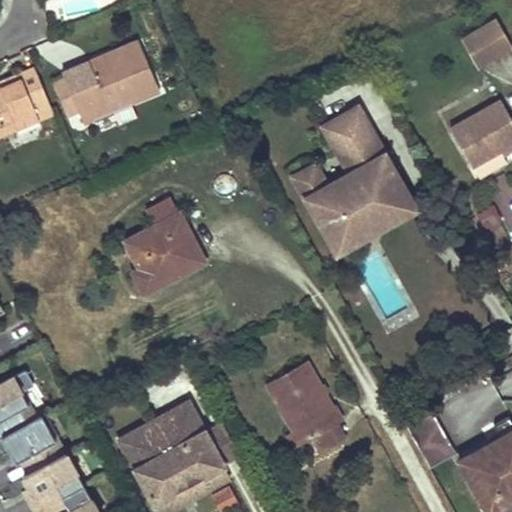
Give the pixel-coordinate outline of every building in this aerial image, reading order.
[(510,51),(495,24),(464,42),(480,68),(510,51)] [(140,36),(66,69),(68,74),(56,78),(70,111),(81,106),(88,121),(117,108),(123,122),(141,114),(135,100),(163,87),(140,36)] [(0,137),(52,115),(32,69),(16,75),(19,82),(0,90),(0,137)] [(0,90),(19,82),(16,75),(0,82),(0,90)] [(351,96),(318,114),(325,127),(358,109),(351,96)] [(511,142),(511,118),(509,120),(499,102),(451,129),(471,165),(472,164),(479,176),(506,161),(500,149),(511,142)] [(315,166),(295,177),(327,237),(405,195),(391,169),(382,174),(376,162),(384,157),(358,109),(325,127),(339,153),(351,174),(326,188),(315,166)] [(511,142),(500,149),(502,153),(511,147),(511,142)] [(391,169),(384,157),(376,162),(382,174),(391,169)] [(405,195),(327,237),(336,253),(413,211),(405,195)] [(158,225),(143,233),(127,241),(141,268),(135,271),(146,292),(204,261),(172,202),(151,213),(158,225)] [(509,234),(497,210),(483,217),(495,241),(509,234)] [(264,385),(278,408),(291,432),(282,437),(289,451),(310,439),(336,424),(301,364),(264,385)] [(21,412),(29,408),(22,394),(35,387),(26,372),(0,386),(0,440),(28,425),(21,412)] [(207,435),(189,402),(155,421),(160,430),(142,439),(147,448),(129,457),(154,504),(189,485),(193,491),(227,473),(223,464),(207,435)] [(447,441),(428,408),(402,422),(421,455),(447,441)] [(67,455),(59,441),(56,443),(42,417),(28,425),(0,440),(0,446),(5,456),(11,453),(17,465),(29,459),(36,472),(67,455)] [(500,438),(459,460),(485,510),(511,495),(511,424),(509,418),(494,426),(500,438)] [(160,430),(155,421),(121,441),(129,457),(147,448),(142,439),(160,430)] [(317,452),(343,437),(336,424),(310,439),(317,452)] [(241,454),(225,425),(207,435),(223,464),(241,454)] [(457,459),(447,441),(421,455),(431,474),(457,459)] [(40,511),(85,488),(67,455),(36,472),(24,478),(31,491),(35,489),(38,495),(30,500),(36,511),(40,511)] [(189,485),(154,504),(159,511),(165,511),(230,478),(227,473),(193,491),(189,485)] [(228,511),(240,505),(228,487),(211,498),(220,511),(228,511)] [(98,511),(85,488),(40,511),(98,511)] [(38,495),(35,489),(31,491),(26,494),(30,500),(38,495)] [(10,511),(9,511),(33,511),(31,503),(10,511)]
